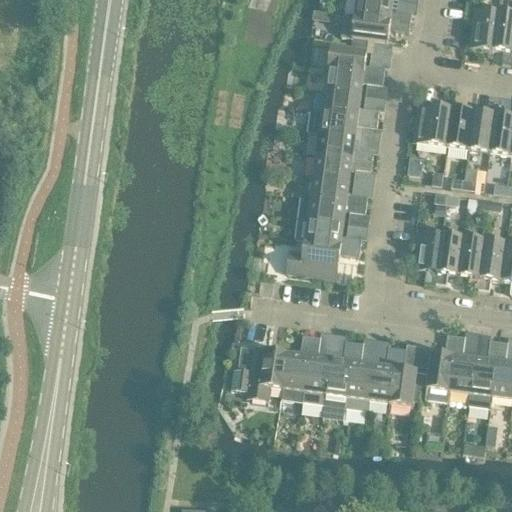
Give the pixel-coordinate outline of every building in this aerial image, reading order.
[(390,18),(391,7),(356,2),(354,23),(343,21),(343,22),(408,31),(410,21),(390,18)] [(491,59),(496,19),(475,16),(470,54),(486,56),(486,58),(491,59)] [(511,71),(511,65),(511,20),(496,19),(491,59),(492,59),(492,57),(502,58),(501,70),(511,71)] [(407,40),(408,31),(343,22),(339,43),(351,45),(350,52),(366,54),(367,47),(386,50),(387,37),(407,40)] [(363,71),(366,54),(350,52),(349,57),(330,54),(327,77),(382,84),(383,74),(363,71)] [(381,93),(382,84),(327,77),(324,98),(360,103),(361,90),(381,93)] [(358,114),(360,103),(324,98),(321,119),(376,127),(378,117),(358,114)] [(446,153),(452,113),(448,112),(447,114),(418,110),(413,148),(446,153)] [(468,156),(473,118),(457,116),(457,114),(452,113),(446,153),(468,156)] [(310,118),(307,139),(318,140),(354,145),(356,133),(375,136),(376,127),(321,119),(310,118)] [(489,158),(495,118),(490,118),(490,120),(473,118),(468,156),(489,158)] [(511,161),(511,151),(511,122),(500,121),(500,119),(495,118),(489,158),(511,161)] [(352,157),(354,145),(318,140),(315,162),(371,169),(372,159),(352,157)] [(369,178),(371,169),(315,162),(312,183),(348,188),(350,175),(369,178)] [(431,190),(441,192),(443,179),(433,177),(431,190)] [(347,200),(348,188),(312,183),(309,204),(299,202),(298,203),(365,212),(366,202),(347,200)] [(463,194),(464,186),(451,184),(450,193),(463,194)] [(464,186),(463,194),(475,196),(476,187),(464,186)] [(505,200),(507,191),(494,189),(493,198),(505,200)] [(446,211),(447,201),(434,200),(433,209),(436,209),(446,211)] [(447,201),(446,211),(458,212),(459,203),(447,201)] [(364,221),(365,212),(298,203),(296,224),(343,231),(344,218),(364,221)] [(489,216),(490,207),(469,204),(467,219),(471,219),(477,214),(489,216)] [(490,207),(489,216),(500,218),(502,209),(490,207)] [(436,209),(435,219),(444,221),(446,211),(436,209)] [(341,243),(343,231),(296,224),(293,245),(303,247),(359,255),(361,245),(341,243)] [(419,238),(414,275),(425,277),(423,289),(435,290),(442,241),(419,238)] [(442,241),(435,290),(445,292),(447,280),(458,281),(463,244),(442,241)] [(463,244),(458,281),(468,283),(467,294),(478,296),(484,247),(463,244)] [(358,264),(359,255),(303,247),(302,260),(289,259),(286,279),(335,286),(339,261),(358,264)] [(484,247),(478,296),(489,297),(490,285),(501,287),(506,250),(484,247)] [(511,250),(506,250),(501,287),(511,288),(510,300),(511,300),(511,250)] [(421,379),(420,392),(426,393),(426,394),(424,406),(446,409),(447,397),(455,342),(446,341),(444,361),(430,359),(428,380),(421,379)] [(303,409),(312,343),(301,342),(299,362),(288,360),(283,395),(281,406),(303,409)] [(469,400),(474,365),(461,363),(463,343),(455,342),(447,397),(469,400)] [(324,412),(330,365),(316,363),(318,344),(312,343),(303,409),(324,412)] [(345,415),(354,349),(343,347),(340,367),(330,365),(324,412),(345,415)] [(491,403),(498,348),(489,347),(486,367),(474,365),(469,400),(470,400),(468,412),(490,415),(492,403),(491,403)] [(511,405),(511,369),(506,369),(508,350),(498,348),(491,403),(492,403),(511,405)] [(368,407),(373,371),(359,369),(361,350),(354,349),(345,415),(366,417),(368,406),(368,407)] [(229,395),(246,398),(245,404),(269,407),(271,393),(283,395),(288,360),(240,353),(237,375),(232,375),(229,395)] [(390,409),(397,355),(386,353),(384,373),(373,371),(368,407),(390,409)] [(397,355),(390,409),(411,412),(412,406),(418,407),(420,392),(421,379),(415,379),(416,377),(402,375),(405,356),(397,355)] [(486,441),(484,450),(494,452),(495,442),(486,441)] [(464,453),(463,459),(484,461),(485,451),(464,449),(464,453)]
